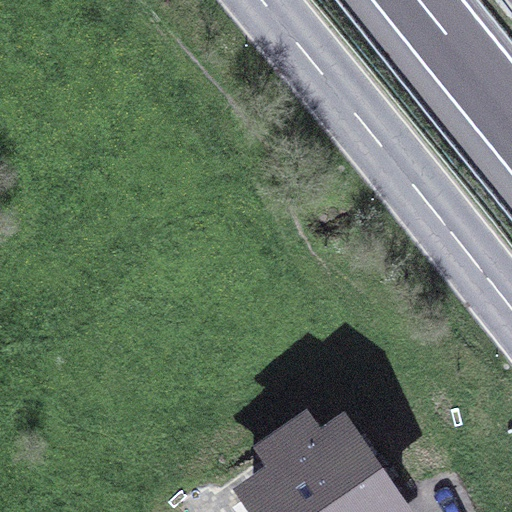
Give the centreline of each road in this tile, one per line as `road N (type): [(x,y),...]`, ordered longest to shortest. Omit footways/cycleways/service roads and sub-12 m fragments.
road 1 (primary): [(258,0),(511,311)]
road 2 (motorway): [(417,0),(511,116)]
